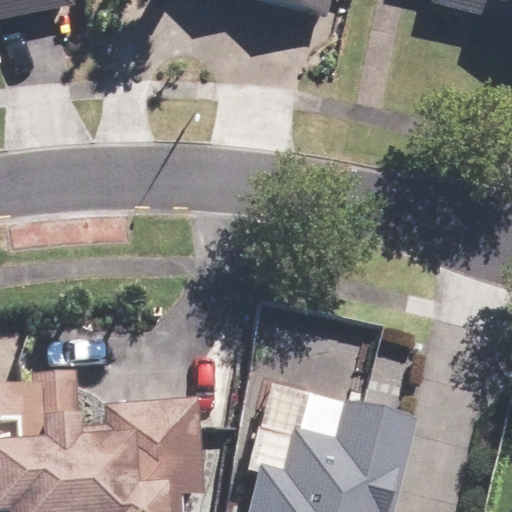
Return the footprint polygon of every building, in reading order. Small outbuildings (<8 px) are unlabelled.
[(0,0),(0,23),(76,10),(73,0),(0,0)] [(237,0),(237,2),(330,23),(335,0),(237,0)] [(511,0),(446,0),(442,15),(511,34),(511,0)] [(0,511),(173,511),(174,494),(199,495),(203,405),(75,400),(76,373),(43,372),(43,385),(0,383),(0,511)] [(391,511),(414,419),(264,384),(244,469),(252,471),(242,511),(391,511)]
